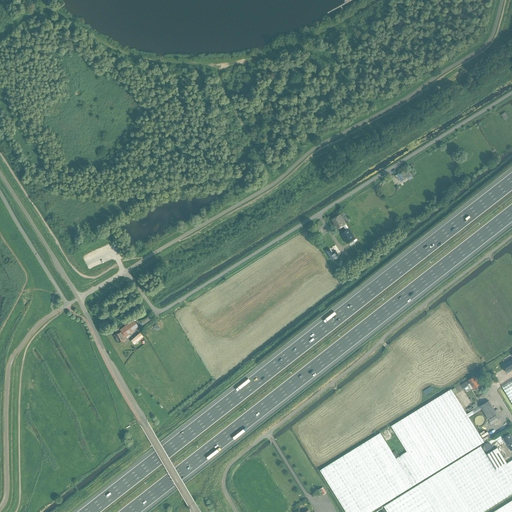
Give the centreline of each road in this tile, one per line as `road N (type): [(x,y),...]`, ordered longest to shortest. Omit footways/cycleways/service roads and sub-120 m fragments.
road 1 (motorway): [(511,181),(88,511)]
road 2 (motorway): [(129,511),(511,212)]
road 3 (unknown): [(173,241),(275,187),(324,147),(481,54),(498,32),(505,0)]
road 4 (residential): [(156,313),(511,92)]
road 5 (unclassified): [(235,511),(223,483),(232,461),(511,236)]
road 6 (unclassified): [(197,511),(78,298)]
road 7 (unknown): [(15,511),(22,362),(35,334),(66,305)]
road 8 (unknown): [(146,258),(83,276),(0,153)]
road 9 (unclassified): [(78,298),(0,173)]
